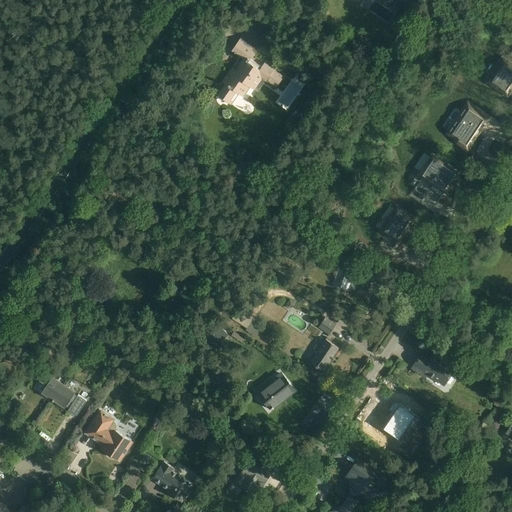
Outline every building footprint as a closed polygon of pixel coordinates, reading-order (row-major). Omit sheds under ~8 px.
[(278,87),(285,76),(253,54),(257,49),(241,37),(231,51),(239,57),(214,92),(232,105),(240,93),(244,97),(252,86),(256,89),(264,77),(278,87)] [(505,86),(511,80),(511,75),(508,71),(511,68),(507,62),(494,73),(505,86)] [(455,165),(426,153),(416,176),(445,188),(455,165)] [(399,236),(414,216),(400,206),(386,227),(399,236)] [(115,302),(138,271),(120,257),(97,288),(115,302)] [(341,290),(367,296),(376,264),(350,257),(341,290)] [(309,355),(317,339),(311,337),(304,352),(309,355)] [(325,372),(340,348),(326,339),(311,363),(325,372)] [(429,373),(447,385),(458,369),(425,347),(411,367),(426,377),(429,373)] [(36,387),(66,408),(77,392),(47,371),(36,387)] [(275,409),(296,392),(283,376),(262,393),(275,409)] [(381,421),(396,431),(413,407),(398,397),(381,421)] [(102,449),(121,461),(134,442),(110,428),(115,419),(102,411),(87,435),(104,446),(102,449)] [(171,494),(186,504),(202,480),(166,457),(153,477),(173,490),(171,494)] [(266,486),(272,476),(249,461),(242,471),(249,476),(242,486),(252,492),(259,482),(266,486)] [(352,494),(381,489),(378,472),(349,478),(352,494)] [(360,511),(365,506),(349,495),(340,509),(322,511),(360,511)] [(0,511),(30,511),(31,511),(19,502),(12,511),(9,511),(0,505),(0,511)]
